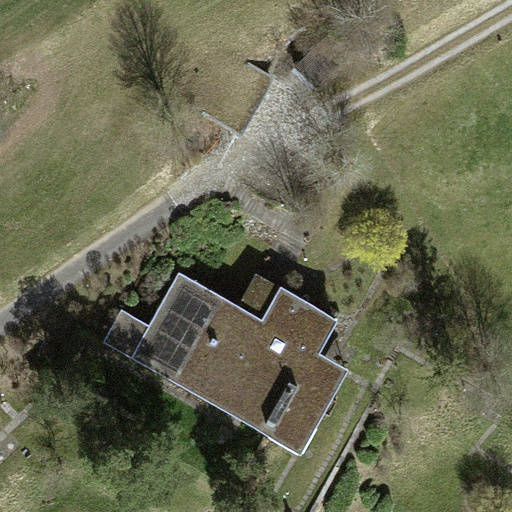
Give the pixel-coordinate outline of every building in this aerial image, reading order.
[(356,48),(335,27),(295,66),(316,87),(356,48)] [(179,344),(169,362),(278,424),(272,435),(300,451),(347,369),(318,352),(336,320),(279,288),(261,320),(180,274),(151,324),(149,327),(179,344)] [(149,327),(151,324),(123,309),(106,339),(163,372),(169,362),(179,344),(149,327)] [(66,352),(46,341),(30,368),(50,380),(66,352)] [(491,511),(485,500),(465,511),(491,511)]
